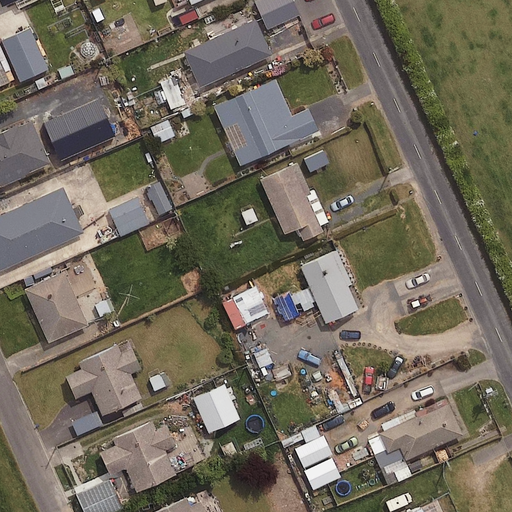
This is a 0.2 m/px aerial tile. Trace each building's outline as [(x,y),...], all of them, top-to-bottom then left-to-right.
[(0,0),(0,4),(3,11),(30,0),(0,0)] [(298,13),(292,0),(254,0),(266,27),(298,13)] [(222,83),(278,57),(257,11),(187,42),(196,62),(206,57),(216,79),(219,77),(222,83)] [(0,39),(11,66),(17,80),(45,68),(28,27),(0,38),(0,39)] [(2,70),(11,66),(0,39),(0,83),(7,81),(2,70)] [(184,103),(173,76),(159,81),(170,108),(184,103)] [(289,114),(273,78),(212,104),(238,163),(315,129),(305,107),(289,114)] [(0,182),(48,162),(29,118),(0,130),(0,182)] [(174,134),(167,118),(150,126),(157,142),(174,134)] [(108,148),(104,136),(95,140),(92,133),(72,141),(74,147),(60,153),(64,165),(108,148)] [(317,152),(306,156),(314,177),(326,172),(317,152)] [(319,224),(328,220),(313,187),(308,189),(294,161),(258,177),(284,232),(294,227),(300,240),(322,230),(319,224)] [(172,206),(160,181),(145,188),(157,213),(172,206)] [(0,268),(81,232),(61,187),(0,214),(0,268)] [(148,221),(135,194),(105,208),(117,235),(148,221)] [(113,236),(106,221),(83,232),(91,247),(113,236)] [(323,324),(357,307),(348,283),(352,282),(335,242),(295,259),(301,273),(293,273),(288,275),(285,282),(287,289),(273,296),(284,319),(314,304),(323,324)] [(79,310),(62,271),(23,288),(46,340),(111,311),(105,298),(79,310)] [(119,351),(115,343),(77,360),(80,368),(64,375),(73,396),(90,389),(100,412),(138,396),(128,371),(139,366),(131,346),(119,351)] [(166,369),(146,377),(152,391),(172,383),(166,369)] [(226,388),(223,380),(191,394),(207,430),(238,417),(231,400),(236,398),(230,386),(226,388)] [(460,433),(445,400),(378,430),(387,448),(399,443),(405,457),(460,433)] [(95,408),(70,419),(77,435),(102,424),(95,408)] [(134,490),(175,471),(164,448),(175,443),(164,420),(151,426),(147,417),(109,434),(114,444),(96,452),(106,474),(123,466),(134,490)] [(304,442),(293,447),(303,467),(335,451),(328,438),(325,439),(316,422),(302,429),(308,440),(304,442)] [(293,447),(304,442),(299,431),(280,441),(285,451),(293,447)] [(372,454),(363,431),(344,439),(353,462),(372,454)] [(312,490),(339,476),(336,471),(342,468),(334,453),(302,469),(312,490)] [(444,511),(431,482),(394,499),(400,511),(444,511)] [(187,504),(184,497),(148,511),(204,511),(199,499),(187,504)]
